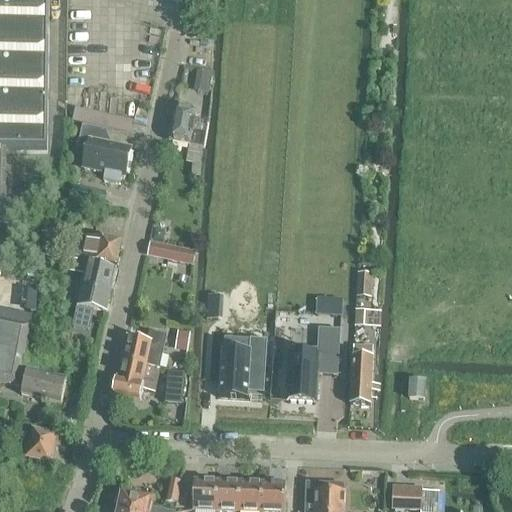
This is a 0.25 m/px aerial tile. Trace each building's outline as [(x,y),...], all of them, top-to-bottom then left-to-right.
[(48,154),(49,0),(0,0),(0,220),(3,221),(4,154),(48,154)] [(209,84),(212,73),(196,70),(193,86),(192,91),(206,93),(208,94),(209,84)] [(169,143),(204,149),(209,125),(195,123),(196,113),(175,109),(169,143)] [(75,110),(72,122),(131,135),(134,123),(75,110)] [(125,179),(131,150),(104,144),(106,132),(83,127),(78,150),(88,152),(84,171),(106,175),(105,183),(120,186),(121,179),(125,179)] [(74,187),(72,199),(103,206),(106,194),(74,187)] [(155,231),(152,242),(163,244),(164,237),(161,233),(155,231)] [(254,272),(257,235),(245,233),(241,270),(254,272)] [(72,273),(85,275),(78,307),(76,318),(91,321),(94,311),(106,313),(111,292),(115,272),(121,245),(84,238),(79,262),(74,261),(72,273)] [(150,245),(148,258),(193,268),(196,255),(150,245)] [(371,298),(372,274),(369,274),(357,273),(355,297),(360,297),(371,298)] [(336,303),(335,321),(343,321),(344,303),(336,303)] [(355,328),(364,329),(365,313),(356,312),(355,328)] [(0,384),(23,389),(22,397),(42,401),(41,404),(46,405),(47,403),(61,406),(66,381),(38,375),(39,370),(22,367),(30,327),(0,320),(0,384)] [(340,331),(318,330),(317,350),(296,349),(296,355),(289,355),(286,403),(316,404),(317,376),(337,377),(340,331)] [(126,339),(121,363),(160,371),(167,339),(154,336),(152,344),(126,339)] [(221,351),(218,400),(248,402),(249,389),(261,389),(261,395),(263,395),(267,342),(250,341),(249,353),(221,351)] [(350,406),(370,407),(374,349),(353,348),(350,406)] [(160,371),(121,363),(114,398),(140,403),(142,392),(154,395),(160,371)] [(164,406),(181,407),(184,377),(168,376),(164,406)] [(411,382),(410,401),(424,402),(426,383),(411,382)] [(28,458),(48,462),(54,436),(34,432),(28,458)] [(166,503),(177,505),(181,484),(171,482),(166,503)] [(216,511),(217,483),(194,482),(193,511),(216,511)] [(239,511),(240,484),(217,483),(216,511),(239,511)] [(261,511),(263,485),(240,484),(239,511),(261,511)] [(261,511),(284,511),(286,486),(263,485),(261,511)] [(305,511),(344,511),(346,494),(343,494),(343,486),(307,485),(305,511)] [(440,511),(442,491),(425,490),(424,511),(440,511)] [(393,511),(420,511),(421,511),(422,492),(393,491),(393,511)] [(119,506),(118,511),(162,511),(152,510),(154,499),(122,492),(122,495),(118,497),(117,503),(119,506)] [(175,511),(187,511),(189,503),(178,501),(175,511)]
